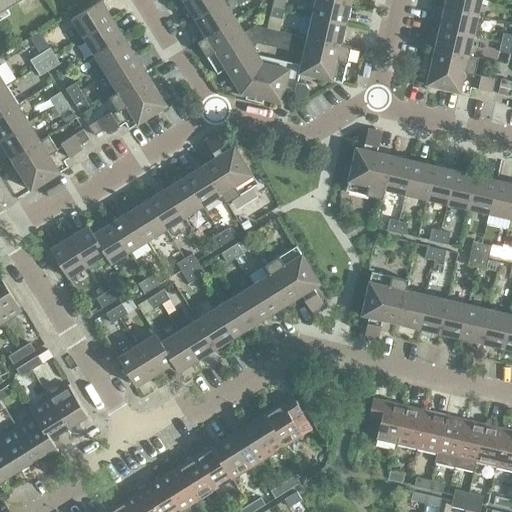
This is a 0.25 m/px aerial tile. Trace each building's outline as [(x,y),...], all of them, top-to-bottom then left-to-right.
[(0,0),(0,11),(17,0),(0,0)] [(71,18),(83,37),(112,19),(101,0),(71,18)] [(224,1),(223,0),(184,0),(183,1),(195,19),(224,1)] [(345,24),(350,3),(338,0),(315,0),(312,16),(345,24)] [(478,15),(480,0),(445,0),(444,6),(478,15)] [(235,19),(224,1),(195,19),(206,37),(235,19)] [(473,36),(478,15),(444,6),(439,28),(473,36)] [(284,9),(272,7),(267,28),(279,31),(284,9)] [(340,45),(340,44),(345,24),(312,16),(307,37),(340,45)] [(124,37),(112,19),(83,37),(95,56),(124,37)] [(263,63),(235,19),(206,37),(197,42),(217,74),(225,68),(241,93),(281,102),(289,69),(263,63)] [(279,31),(267,28),(255,25),(249,29),(257,43),(291,51),(295,35),(279,31)] [(468,56),(473,36),(439,28),(434,49),(468,56)] [(511,44),(511,34),(503,33),(501,42),(511,44)] [(135,56),(124,37),(95,56),(106,74),(135,56)] [(342,83),(350,46),(340,44),(340,45),(307,37),(298,73),(342,83)] [(510,54),(511,45),(511,44),(501,42),(498,51),(510,54)] [(49,47),(40,53),(45,62),(55,55),(49,47)] [(478,58),(468,56),(434,49),(426,84),(469,95),(478,58)] [(45,62),(40,53),(30,60),(34,68),(45,62)] [(60,63),(55,55),(45,62),(49,70),(60,63)] [(147,74),(135,56),(106,74),(117,92),(118,92),(147,74)] [(49,70),(45,62),(34,68),(39,76),(49,70)] [(166,105),(147,74),(118,92),(117,92),(109,97),(117,111),(112,114),(111,111),(88,126),(94,136),(105,129),(107,133),(120,126),(117,121),(122,118),(129,129),(166,105)] [(480,75),(477,89),(491,92),(494,78),(480,75)] [(510,97),(511,89),(511,81),(501,79),(497,94),(510,97)] [(65,89),(70,97),(80,90),(75,82),(65,89)] [(293,94),(294,94),(303,96),(307,94),(308,88),(306,84),(296,82),(293,94)] [(0,114),(17,104),(6,86),(0,89),(0,114)] [(85,98),(80,90),(70,97),(75,105),(85,98)] [(50,98),(55,106),(65,100),(60,92),(50,98)] [(70,108),(65,100),(55,106),(60,114),(70,108)] [(0,139),(28,122),(17,104),(0,114),(0,139)] [(40,141),(40,140),(28,122),(0,139),(0,141),(11,158),(40,141)] [(48,135),(40,140),(40,141),(11,158),(30,190),(68,167),(61,156),(66,153),(69,157),(81,149),(79,145),(89,139),(83,129),(60,143),(62,146),(57,149),(48,135)] [(364,143),(378,146),(382,132),(367,129),(364,143)] [(212,152),(224,145),(217,132),(204,140),(212,152)] [(234,146),(203,165),(221,194),(220,195),(225,203),(257,183),(234,146)] [(384,189),(391,155),(356,147),(345,190),(382,199),(384,189)] [(405,194),(412,160),(391,155),(384,189),(405,194)] [(426,199),(433,165),(412,160),(405,194),(426,199)] [(221,194),(203,165),(185,176),(203,205),(220,195),(221,194)] [(447,203),(455,170),(433,165),(426,199),(447,203)] [(468,208),(476,175),(455,170),(447,203),(468,208)] [(489,213),(497,180),(476,175),(468,208),(489,213)] [(203,205),(185,176),(166,188),(184,217),(203,205)] [(510,218),(511,208),(511,183),(497,180),(489,213),(510,218)] [(184,217),(166,188),(148,199),(166,228),(184,217)] [(166,228),(148,199),(130,211),(148,240),(166,228)] [(148,240),(130,211),(111,222),(129,251),(148,240)] [(396,232),(398,221),(389,218),(386,230),(396,232)] [(408,223),(398,221),(396,232),(405,234),(408,223)] [(129,251),(111,222),(93,234),(92,234),(105,254),(110,263),(129,251)] [(105,254),(92,234),(93,234),(88,225),(69,237),(87,266),(105,254)] [(227,228),(219,233),(225,243),(233,238),(227,228)] [(438,242),(440,230),(431,228),(429,240),(438,242)] [(450,232),(440,230),(438,242),(447,244),(450,232)] [(225,243),(219,233),(211,237),(217,248),(225,243)] [(87,266),(69,237),(49,248),(67,278),(87,266)] [(479,255),(482,243),(473,241),(470,253),(479,255)] [(236,243),(228,248),(234,258),(243,253),(236,243)] [(491,246),(482,243),(479,255),(488,257),(491,246)] [(264,265),(269,274),(270,273),(288,303),(319,284),(296,246),(264,265)] [(434,260),(436,248),(427,246),(424,258),(434,260)] [(234,258),(228,248),(220,253),(226,263),(234,258)] [(446,250),(436,248),(434,260),(443,262),(446,250)] [(192,253),(184,258),(190,268),(198,263),(192,253)] [(476,266),(479,255),(470,253),(467,264),(476,266)] [(486,268),(488,257),(479,255),(476,266),(486,268)] [(190,268),(184,258),(176,263),(182,273),(190,268)] [(204,273),(198,263),(190,268),(196,278),(204,273)] [(196,278),(190,268),(182,273),(188,283),(196,278)] [(397,323),(405,289),(405,290),(408,280),(371,271),(361,315),(397,323)] [(153,273),(145,278),(152,288),(160,283),(153,273)] [(270,314),(288,303),(270,273),(269,274),(252,285),(270,314)] [(152,288),(145,278),(137,283),(144,293),(152,288)] [(2,279),(0,280),(0,319),(2,323),(21,311),(2,279)] [(251,325),(270,314),(252,285),(233,296),(251,325)] [(111,288),(103,293),(110,303),(118,298),(111,288)] [(163,289),(155,294),(161,304),(169,299),(163,289)] [(426,294),(405,290),(405,289),(397,323),(418,328),(426,294)] [(102,308),(110,303),(103,293),(95,297),(102,308)] [(324,305),(316,293),(304,300),(312,312),(324,305)] [(161,304),(155,294),(147,298),(153,309),(161,304)] [(439,333),(447,299),(426,294),(418,328),(439,333)] [(251,325),(233,296),(215,308),(233,337),(251,325)] [(460,338),(468,304),(447,299),(439,333),(460,338)] [(121,303),(113,308),(119,318),(127,313),(121,303)] [(481,342),(489,309),(468,304),(460,338),(481,342)] [(119,318),(113,308),(105,313),(111,323),(119,318)] [(233,337),(215,308),(196,319),(214,349),(233,337)] [(502,347),(510,314),(489,309),(481,342),(502,347)] [(511,349),(511,314),(510,314),(502,347),(511,349)] [(196,360),(214,349),(196,319),(178,330),(196,360)] [(381,325),(367,322),(364,336),(378,340),(381,325)] [(177,372),(196,360),(178,330),(160,342),(172,363),(177,372)] [(154,374),(172,363),(160,342),(155,333),(136,345),(154,374)] [(29,343),(19,349),(23,357),(34,350),(29,343)] [(135,386),(154,374),(136,345),(117,357),(135,386)] [(13,364),(23,357),(19,349),(8,356),(13,364)] [(37,355),(27,362),(31,369),(42,363),(37,355)] [(21,376),(31,369),(27,362),(16,369),(21,376)] [(67,384),(48,396),(68,428),(87,416),(67,384)] [(6,386),(0,389),(0,400),(10,394),(6,386)] [(49,439),(50,439),(68,428),(48,396),(29,408),(34,416),(35,416),(49,439)] [(291,396),(263,414),(284,446),(302,435),(291,419),(302,412),(291,396)] [(397,443),(405,406),(373,398),(368,417),(380,420),(376,439),(397,443)] [(416,448),(425,410),(405,406),(397,443),(416,448)] [(436,453),(445,415),(425,410),(416,448),(436,453)] [(284,446),(263,414),(246,424),(266,457),(284,446)] [(454,466),(465,420),(445,415),(436,453),(434,462),(454,466)] [(55,447),(50,439),(49,439),(35,416),(34,416),(16,427),(36,459),(55,447)] [(474,471),(476,462),(485,424),(465,420),(454,466),(474,471)] [(266,457),(246,424),(228,435),(249,468),(266,457)] [(496,466),(505,429),(485,424),(476,462),(496,466)] [(0,441),(18,470),(36,459),(16,427),(0,437),(0,441)] [(511,470),(511,430),(505,429),(496,466),(511,470)] [(249,468),(228,435),(211,446),(232,479),(249,468)] [(0,481),(18,470),(0,441),(0,481)] [(232,479),(211,446),(194,457),(214,489),(232,479)] [(214,489),(194,457),(177,467),(197,500),(214,489)] [(197,500),(177,467),(159,478),(179,511),(197,500)] [(404,474),(390,471),(389,471),(387,480),(402,483),(404,474)] [(295,475),(282,483),(287,491),(300,483),(295,475)] [(428,489),(430,480),(416,477),(414,486),(428,489)] [(178,511),(179,511),(159,478),(141,489),(155,511),(178,511)] [(444,484),(430,480),(428,489),(442,492),(444,484)] [(275,498),(287,491),(282,483),(270,491),(275,498)] [(155,511),(141,489),(124,500),(131,511),(155,511)] [(467,501),(469,493),(455,489),(453,498),(467,501)] [(425,503),(427,495),(412,491),(410,500),(425,503)] [(289,507),(301,499),(296,492),(284,500),(289,507)] [(483,496),(469,493),(467,501),(481,505),(483,496)] [(441,498),(427,495),(425,503),(439,507),(441,498)] [(507,507),(509,499),(495,496),(493,504),(507,507)] [(260,497),(248,505),(252,511),(265,505),(260,497)] [(465,509),(467,501),(453,498),(451,506),(465,509)] [(131,511),(124,500),(107,511),(131,511)] [(475,511),(479,511),(481,505),(467,501),(465,509),(475,511)]
